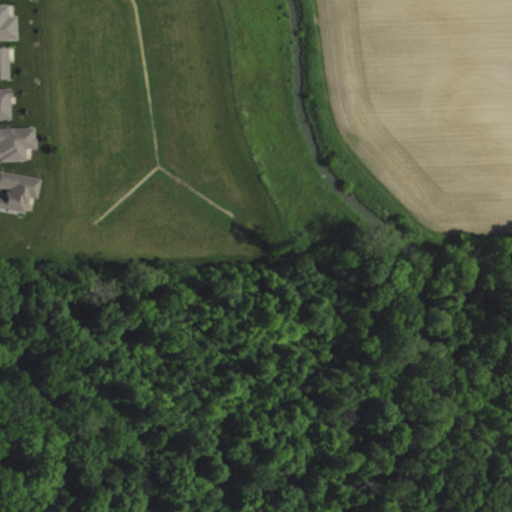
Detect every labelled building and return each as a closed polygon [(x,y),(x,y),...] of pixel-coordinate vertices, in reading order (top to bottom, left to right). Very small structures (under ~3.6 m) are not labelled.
[(0,47),(18,48),(17,23),(9,24),(9,13),(0,12),(0,47)] [(0,54),(0,86),(10,86),(9,54),(0,54)] [(10,95),(0,95),(0,126),(11,127),(10,95)] [(0,135),(0,168),(27,167),(26,157),(37,156),(36,134),(0,135)] [(41,186),(0,178),(0,194),(7,196),(6,206),(0,204),(0,215),(26,220),(29,204),(38,206),(41,186)]
